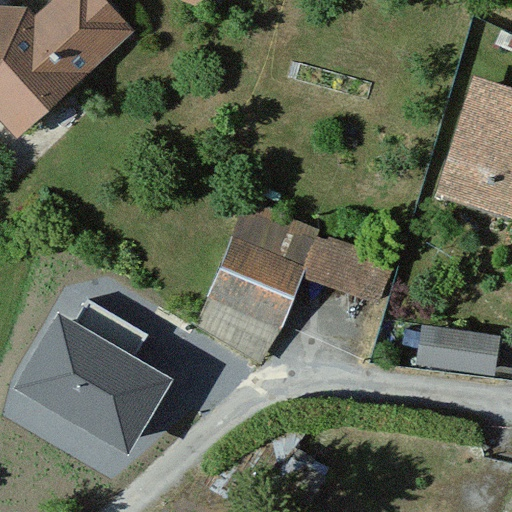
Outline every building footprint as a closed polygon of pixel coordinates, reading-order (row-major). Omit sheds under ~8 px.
[(96,0),(62,0),(52,10),(31,31),(13,12),(0,11),(0,108),(19,128),(124,30),(96,0)] [(211,0),(180,0),(209,8),(211,0)] [(511,101),(483,92),(447,200),(511,220),(511,216),(511,101)] [(319,227),(260,199),(205,326),(259,354),(298,270),(374,300),(387,262),(317,232),(319,227)] [(63,324),(27,384),(124,443),(161,382),(63,324)] [(433,332),(428,365),(484,372),(489,340),(433,332)]
